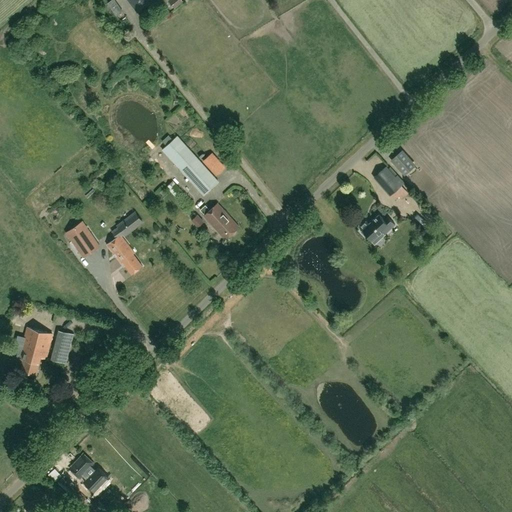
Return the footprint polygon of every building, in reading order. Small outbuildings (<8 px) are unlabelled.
[(116,16),(123,11),(114,0),(111,0),(107,3),(116,16)] [(128,0),(137,11),(151,0),(128,0)] [(219,182),(178,135),(162,149),(204,195),(219,182)] [(405,174),(414,165),(403,152),(393,161),(405,174)] [(216,175),(223,169),(210,155),(203,161),(216,175)] [(402,185),(386,167),(374,177),(390,195),(391,195),(395,199),(399,196),(401,199),(408,193),(401,185),(402,185)] [(193,204),(173,181),(166,187),(187,209),(193,204)] [(239,227),(230,217),(218,203),(210,210),(206,205),(201,209),(205,214),(204,215),(225,239),(239,227)] [(122,261),(132,273),(143,265),(133,253),(134,252),(121,235),(130,228),(131,229),(141,221),(134,212),(124,220),(125,221),(112,232),(116,237),(106,245),(121,263),(122,261)] [(191,220),(197,227),(203,221),(197,214),(191,220)] [(367,221),(360,227),(362,230),(360,231),(365,237),(367,235),(372,241),(382,231),(385,234),(395,224),(388,217),(384,220),(379,214),(369,223),(367,221)] [(84,256),(98,246),(82,222),(67,232),(84,256)] [(29,326),(22,351),(19,350),(14,365),(22,367),(22,369),(36,373),(41,356),(46,358),(53,333),(29,326)] [(59,330),(51,359),(65,363),(74,334),(59,330)] [(94,464),(84,454),(69,468),(79,478),(94,464)] [(112,511),(98,497),(86,508),(90,511),(112,511)] [(47,511),(48,511),(44,508),(42,509),(37,503),(27,511),(47,511)]
